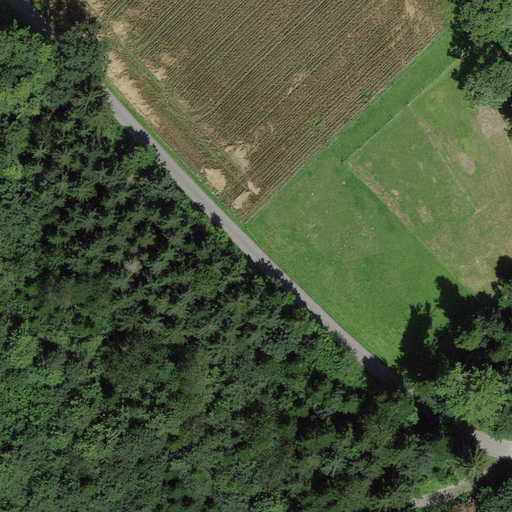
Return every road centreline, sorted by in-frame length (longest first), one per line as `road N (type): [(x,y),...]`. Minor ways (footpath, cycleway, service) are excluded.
road 1 (unclassified): [(511,453),(431,420),(361,361),(15,0)]
road 2 (track): [(511,453),(391,511)]
